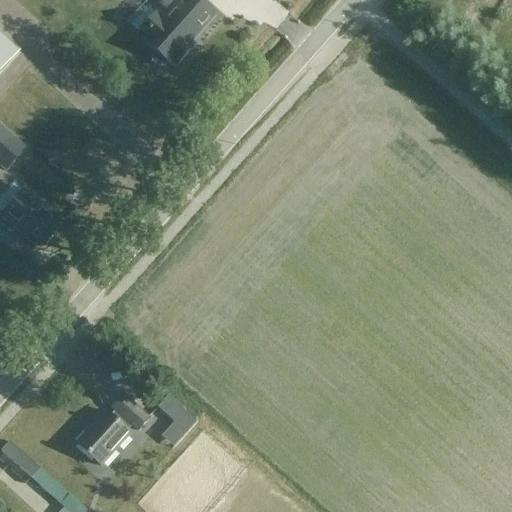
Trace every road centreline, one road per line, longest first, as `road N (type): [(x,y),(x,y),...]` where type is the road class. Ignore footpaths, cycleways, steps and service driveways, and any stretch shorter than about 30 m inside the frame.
road 1 (tertiary): [(0,398),(355,1)]
road 2 (unclassified): [(355,1),(511,140)]
